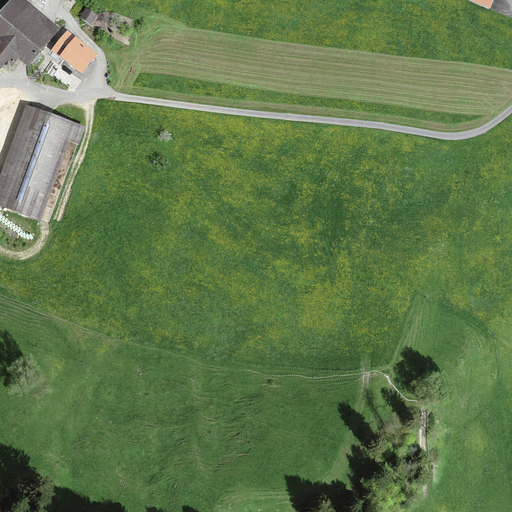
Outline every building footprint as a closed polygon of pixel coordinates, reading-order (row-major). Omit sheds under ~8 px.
[(53,33),(13,0),(8,0),(0,10),(0,62),(5,56),(22,70),(53,33)] [(492,0),(468,0),(468,1),(487,11),(493,0),(492,0)] [(92,19),(82,13),(76,22),(86,28),(92,19)] [(90,60),(64,39),(49,56),(75,77),(90,60)] [(79,131),(22,110),(0,171),(0,210),(33,223),(63,142),(73,146),(79,131)]
